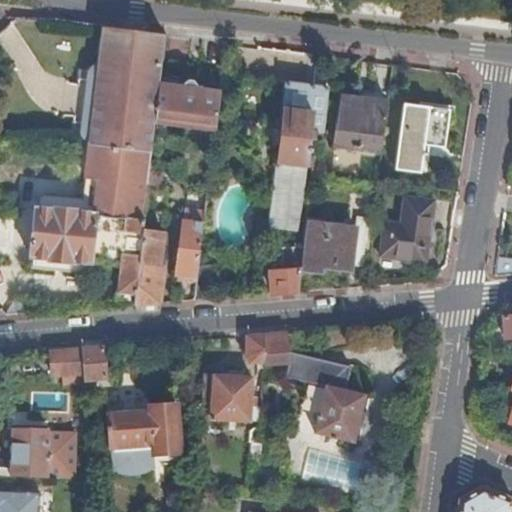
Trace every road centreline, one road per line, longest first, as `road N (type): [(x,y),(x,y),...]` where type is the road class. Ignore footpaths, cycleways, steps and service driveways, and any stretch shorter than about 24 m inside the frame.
road 1 (residential): [(0,336),(470,300)]
road 2 (residential): [(507,54),(55,0)]
road 3 (residential): [(507,54),(470,300)]
road 4 (residential): [(470,300),(448,447)]
